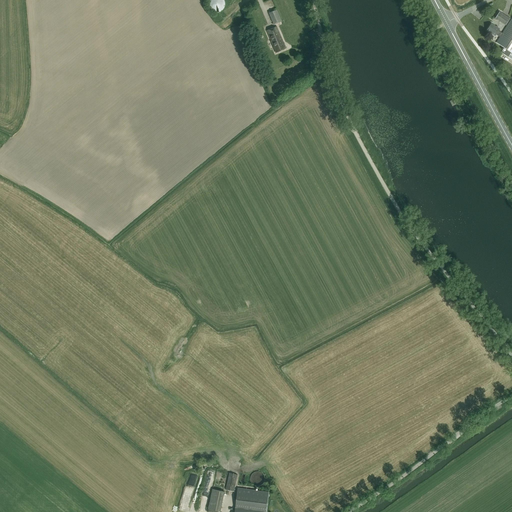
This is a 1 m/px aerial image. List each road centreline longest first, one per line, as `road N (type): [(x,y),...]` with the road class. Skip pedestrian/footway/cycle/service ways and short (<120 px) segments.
road 1 (unclassified): [(511,356),(386,191),(336,92),(313,0)]
road 2 (unclassified): [(349,511),(511,395)]
road 3 (secondary): [(511,146),(445,21)]
